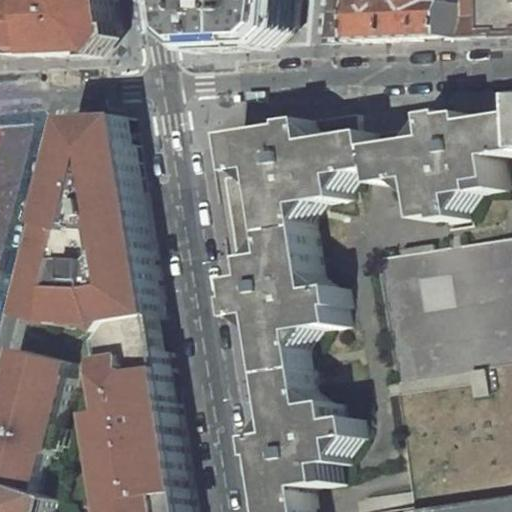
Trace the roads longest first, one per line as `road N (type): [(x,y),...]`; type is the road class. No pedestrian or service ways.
road 1 (residential): [(234,511),(166,87)]
road 2 (residential): [(511,73),(166,87)]
road 3 (residential): [(0,355),(65,91)]
